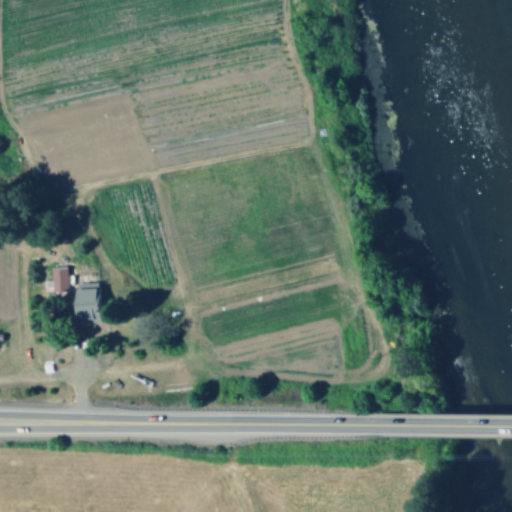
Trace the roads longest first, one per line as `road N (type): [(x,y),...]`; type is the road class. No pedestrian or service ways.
road 1 (secondary): [(0,423),(374,426)]
road 2 (secondary): [(374,426),(511,427)]
